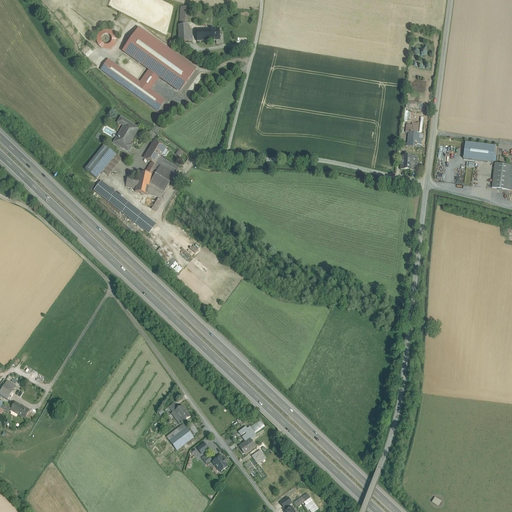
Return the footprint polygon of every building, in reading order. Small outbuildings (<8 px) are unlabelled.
[(188,8),(180,7),(180,19),(187,20),(188,8)] [(179,26),(178,26),(179,43),(189,42),(189,30),(188,25),(187,26),(179,26)] [(219,29),(211,30),(212,41),(220,41),(219,29)] [(195,70),(139,30),(124,52),(150,70),(159,77),(180,92),(195,70)] [(211,30),(196,30),(197,42),(212,41),(211,30)] [(106,49),(110,49),(113,47),(115,44),(115,40),(115,37),(113,34),(110,32),(106,31),(103,32),(100,34),(98,37),(97,40),(98,44),(100,47),(103,49),(106,49)] [(140,84),(108,61),(102,70),(158,110),(164,101),(149,91),(140,84)] [(159,77),(150,70),(140,84),(149,91),(159,77)] [(423,104),(407,101),(406,109),(422,111),(423,104)] [(420,114),(405,112),(404,122),(412,123),(419,123),(420,114)] [(124,127),(117,138),(114,143),(128,152),(132,146),(129,145),(139,129),(121,118),(117,124),(118,124),(118,123),(124,127)] [(418,134),(419,123),(412,123),(412,126),(406,125),(405,132),(418,134)] [(421,135),(418,135),(417,141),(409,140),(409,144),(420,146),(421,135)] [(154,142),(144,158),(152,163),(155,165),(156,163),(160,157),(165,148),(154,142)] [(466,144),(464,160),(494,164),(496,147),(466,144)] [(104,146),(85,169),(97,179),(103,171),(116,155),(104,146)] [(121,160),(116,155),(103,171),(108,176),(121,160)] [(179,168),(160,157),(156,163),(160,165),(175,175),(179,168)] [(412,165),(416,166),(417,158),(402,157),(401,170),(412,171),(412,165)] [(155,165),(152,163),(150,166),(145,173),(151,175),(153,175),(160,165),(156,163),(155,165)] [(511,165),(495,164),(492,189),(511,191),(511,165)] [(175,175),(160,165),(153,175),(151,175),(147,194),(147,195),(158,198),(161,198),(175,175)] [(145,173),(139,172),(138,179),(128,176),(125,186),(136,189),(135,192),(147,194),(151,175),(145,173)] [(156,225),(101,181),(94,190),(149,234),(156,225)] [(161,198),(158,198),(151,209),(155,212),(163,199),(161,198)] [(7,381),(0,392),(0,394),(7,399),(15,386),(7,381)] [(12,407),(4,402),(0,408),(1,409),(3,411),(8,413),(12,407)] [(29,411),(15,403),(11,411),(25,419),(29,411)] [(184,409),(182,406),(178,409),(175,412),(176,412),(183,422),(183,423),(190,418),(184,410),(184,409)] [(183,422),(176,412),(175,412),(172,413),(172,414),(180,425),(183,423),(183,422)] [(260,419),(251,426),(256,433),(265,426),(260,419)] [(193,424),(189,427),(194,435),(199,432),(193,424)] [(170,441),(186,429),(183,425),(167,437),(170,441)] [(248,431),(246,427),(238,432),(241,436),(245,433),(248,431)] [(186,429),(170,441),(177,451),(193,439),(186,429)] [(246,434),(242,438),(244,441),(252,435),(249,432),(246,434)] [(252,435),(244,441),(245,442),(239,446),(245,455),(256,447),(251,440),(253,438),(252,435)] [(204,444),(198,449),(202,455),(208,450),(204,444)] [(261,451),(252,457),(257,465),(266,458),(261,451)] [(205,455),(201,458),(206,465),(212,460),(209,457),(208,458),(205,455)] [(222,461),(220,457),(213,463),(220,473),(227,467),(225,464),(226,464),(223,460),(222,461)] [(430,498),(423,494),(420,499),(427,503),(430,498)] [(302,497),(293,503),(296,508),(305,501),(302,497)] [(439,507),(442,501),(435,497),(432,503),(439,507)] [(292,503),(288,498),(280,503),(284,508),(292,503)] [(310,498),(305,501),(310,508),(315,505),(310,498)]
